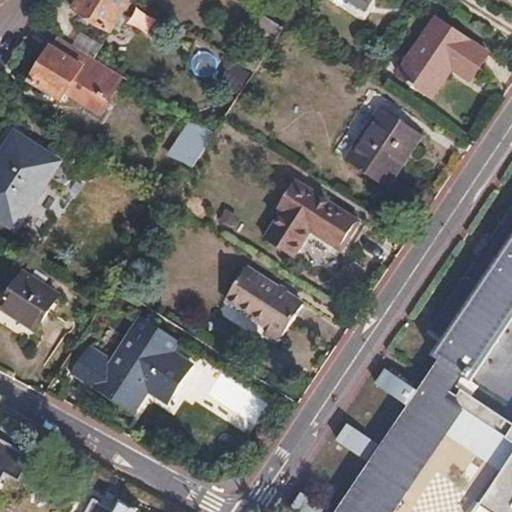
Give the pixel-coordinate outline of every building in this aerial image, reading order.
[(131,0),(79,0),(75,9),(112,31),(131,0)] [(344,0),(363,12),(371,0),(344,0)] [(182,29),(152,10),(144,22),(175,40),(182,29)] [(434,22),(397,76),(431,100),(449,73),(467,84),(485,57),(434,22)] [(122,77),(58,37),(29,80),(60,99),(64,92),(86,105),(90,99),(99,96),(107,101),(122,77)] [(251,55),(243,67),(254,74),(262,61),(251,55)] [(378,108),(342,162),(385,191),(420,136),(378,108)] [(197,137),(203,128),(193,122),(188,131),(197,137)] [(181,161),(192,168),(214,135),(203,128),(197,137),(181,161)] [(0,154),(0,223),(13,233),(56,166),(11,137),(0,154)] [(280,215),(262,241),(290,260),(308,233),(338,253),(356,227),(293,184),(275,211),(280,215)] [(511,200),(487,238),(480,233),(468,250),(474,254),(422,330),(438,340),(427,356),(434,361),(411,395),(381,375),(371,389),(401,410),(375,449),(344,429),(334,445),(365,466),(333,511),(317,511),(297,498),(288,511),(390,511),(468,398),(511,426),(511,434),(476,488),(480,491),(473,501),(489,511),(493,511),(499,504),(510,511),(511,511),(511,408),(511,410),(468,381),(511,316),(511,200)] [(245,272),(224,302),(265,330),(262,335),(275,344),(299,309),(245,272)] [(21,278),(0,309),(0,311),(34,334),(56,301),(21,278)] [(87,348),(70,374),(129,414),(145,390),(166,404),(190,369),(169,355),(177,344),(140,319),(110,363),(87,348)] [(0,480),(3,475),(16,482),(29,458),(0,442),(0,480)] [(138,511),(120,501),(118,506),(114,511),(113,511),(94,501),(87,511),(138,511)]
